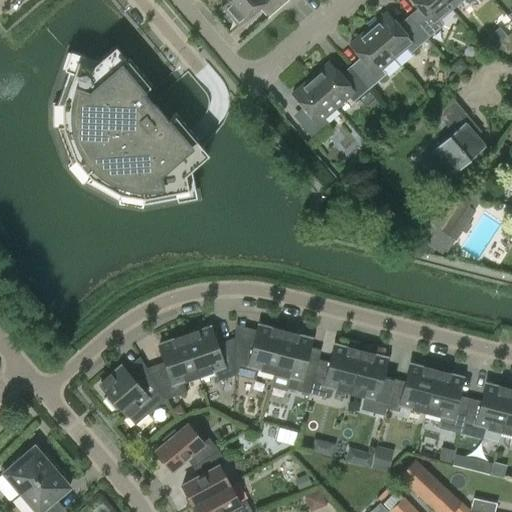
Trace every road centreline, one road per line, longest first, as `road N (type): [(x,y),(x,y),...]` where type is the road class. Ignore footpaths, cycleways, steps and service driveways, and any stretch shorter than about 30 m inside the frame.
road 1 (residential): [(511,355),(262,290),(229,289),(175,298),(134,317),(45,392)]
road 2 (residential): [(347,0),(262,72),(236,70),(178,0)]
road 3 (residential): [(45,392),(142,511)]
